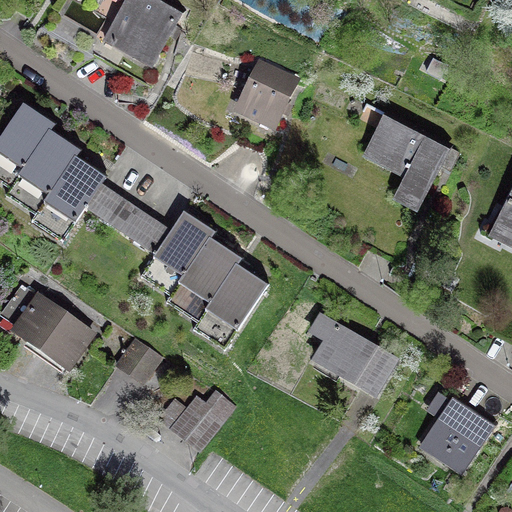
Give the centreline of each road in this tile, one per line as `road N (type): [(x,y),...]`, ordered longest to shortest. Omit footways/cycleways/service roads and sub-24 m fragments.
road 1 (residential): [(0,42),(511,390)]
road 2 (residential): [(0,384),(91,422),(222,511)]
